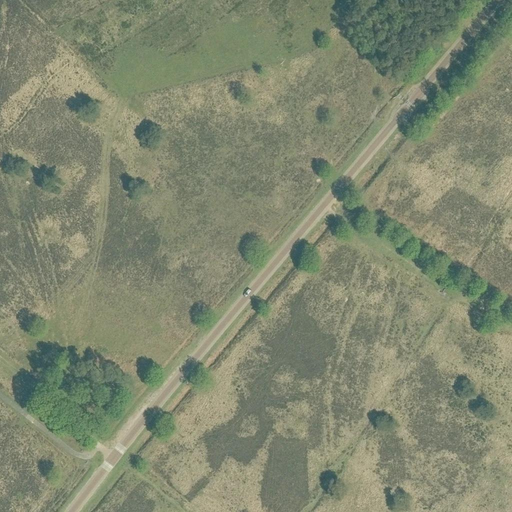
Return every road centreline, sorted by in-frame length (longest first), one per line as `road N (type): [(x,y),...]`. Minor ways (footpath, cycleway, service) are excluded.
road 1 (tertiary): [(71,511),(496,0)]
road 2 (track): [(120,449),(0,359)]
